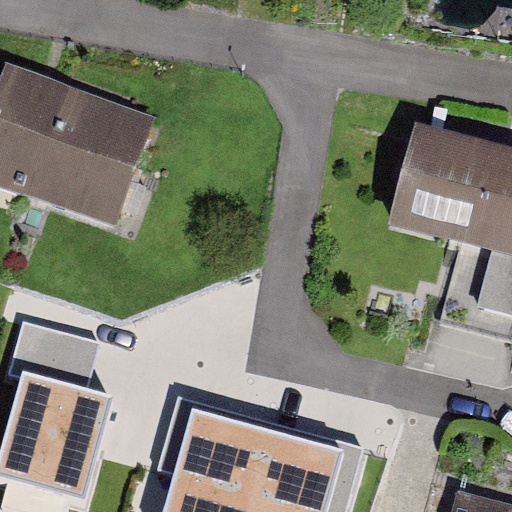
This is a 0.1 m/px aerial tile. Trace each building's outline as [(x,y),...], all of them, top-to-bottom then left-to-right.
[(167,129),(11,73),(0,104),(0,187),(129,234),(167,129)] [(511,157),(417,133),(389,237),(461,256),(511,269),(511,157)] [(511,348),(511,269),(461,256),(441,330),(511,348)] [(315,511),(328,473),(119,407),(86,510),(93,511),(315,511)] [(511,511),(459,498),(455,511),(511,511)]
